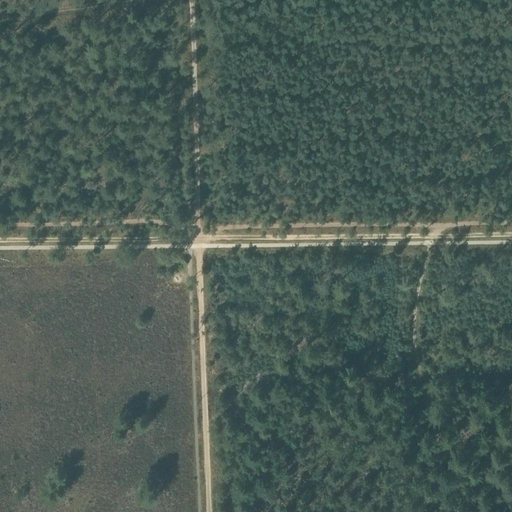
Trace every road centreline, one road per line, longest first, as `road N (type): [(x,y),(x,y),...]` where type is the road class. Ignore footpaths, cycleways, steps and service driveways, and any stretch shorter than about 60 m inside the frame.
road 1 (track): [(511,232),(201,236)]
road 2 (track): [(201,236),(209,511)]
road 3 (track): [(191,0),(201,236)]
road 4 (track): [(201,236),(0,240)]
road 5 (track): [(124,0),(0,19)]
